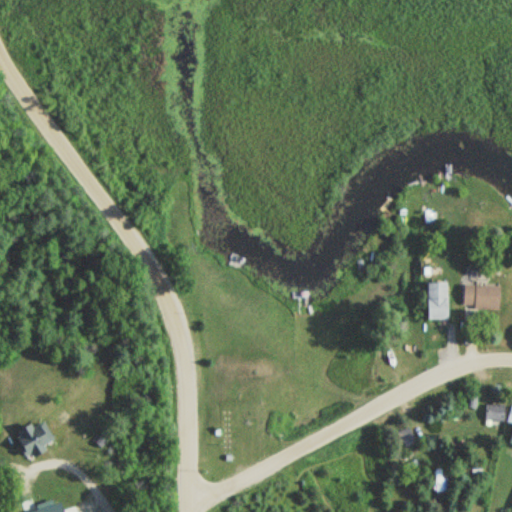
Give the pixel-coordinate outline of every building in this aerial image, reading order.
[(422,283),(422,320),(442,320),(442,283),(422,283)] [(459,308),(494,308),(494,285),(459,285),(459,308)] [(483,421),(504,421),(504,404),(483,404),(483,421)] [(230,409),(219,409),(219,453),(230,453),(230,409)] [(13,433),(17,437),(9,444),(24,460),(50,436),(32,415),(13,433)] [(414,444),(407,428),(393,433),(399,450),(414,444)]
